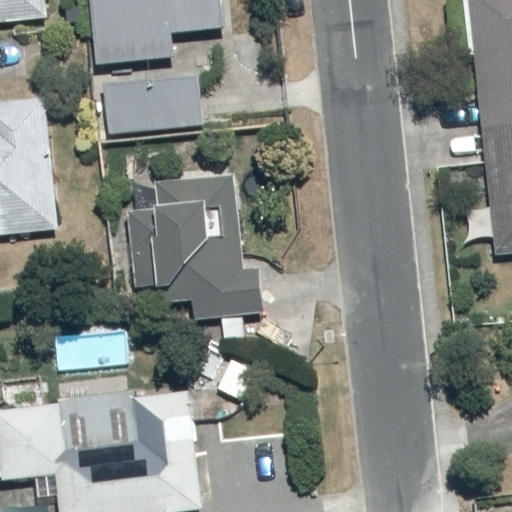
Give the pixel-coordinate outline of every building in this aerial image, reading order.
[(0,0),(0,22),(57,18),(55,0),(0,0)] [(101,0),(106,64),(185,61),(184,33),(235,30),(233,0),(101,0)] [(511,0),(479,0),(498,208),(475,210),(477,236),(499,234),(501,257),(511,256),(511,0)] [(209,71),(112,77),(116,136),(213,130),(209,71)] [(0,239),(69,233),(57,101),(0,105),(0,239)] [(141,214),(153,324),(276,315),(271,242),(251,244),(246,182),(167,188),(169,211),(141,214)] [(264,371),(237,357),(219,391),(245,405),(264,371)] [(69,511),(214,511),(207,394),(142,399),(145,447),(78,452),(75,401),(0,406),(0,481),(67,477),(69,511)]
